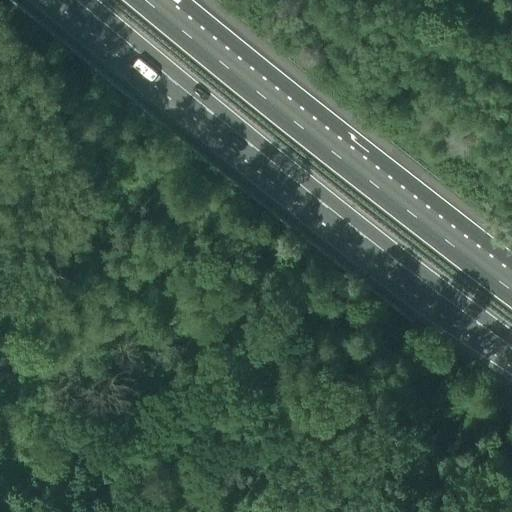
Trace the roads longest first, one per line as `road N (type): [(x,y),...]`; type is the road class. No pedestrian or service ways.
road 1 (motorway): [(73,0),(511,349)]
road 2 (motorway): [(511,290),(145,0)]
